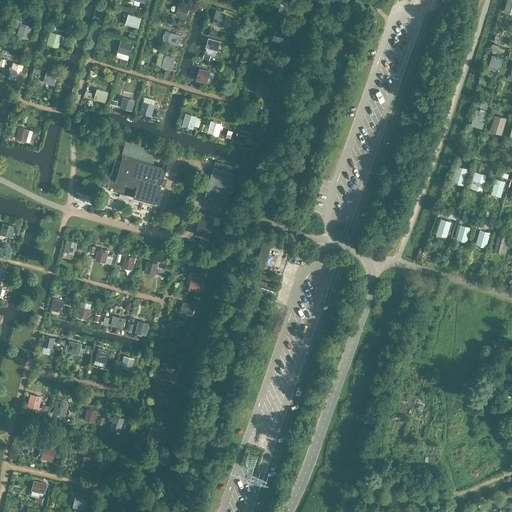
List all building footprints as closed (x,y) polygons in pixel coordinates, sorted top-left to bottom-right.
[(190,2),(182,0),(179,0),(176,11),(187,14),(190,2)] [(123,20),(138,25),(142,12),(127,7),(123,20)] [(224,26),(228,12),(217,9),(213,23),(224,26)] [(14,25),(17,15),(6,12),(2,22),(14,25)] [(30,37),(32,24),(20,22),(18,35),(30,37)] [(215,35),(218,25),(207,22),(204,32),(215,35)] [(166,29),(163,39),(179,44),(183,34),(166,29)] [(47,43),(58,47),(62,33),(51,30),(47,43)] [(219,55),(222,40),(209,37),(205,51),(219,55)] [(117,55),(129,59),(135,43),(122,39),(117,55)] [(164,62),(167,51),(155,48),(152,58),(164,62)] [(267,63),(270,53),(259,49),(256,60),(267,63)] [(504,55),(492,52),(488,66),(500,69),(504,55)] [(13,61),(9,77),(19,80),(24,64),(13,61)] [(56,68),(41,64),(37,79),(52,83),(56,68)] [(196,79),(212,83),(215,71),(200,67),(196,79)] [(106,88),(93,84),(89,96),(102,100),(106,88)] [(134,109),(136,99),(124,96),(121,106),(134,109)] [(146,113),(149,102),(137,99),(134,109),(146,113)] [(483,127),(490,103),(483,101),(480,110),(476,108),(472,124),(483,127)] [(196,125),(199,115),(188,111),(184,122),(196,125)] [(508,120),(496,117),(492,130),(504,134),(508,120)] [(211,119),(208,133),(223,135),(225,122),(211,119)] [(238,136),(241,125),(230,122),(226,132),(238,136)] [(15,137),(30,142),(34,130),(19,125),(15,137)] [(164,174),(166,168),(152,164),(156,149),(126,141),(120,160),(115,159),(109,180),(105,179),(103,186),(107,187),(107,188),(134,196),(135,196),(136,192),(142,194),(141,196),(155,200),(159,186),(161,187),(165,174),(164,174)] [(464,166),(455,164),(453,180),(462,181),(464,166)] [(229,191),(234,173),(214,167),(206,197),(219,201),(222,189),(229,191)] [(470,189),(483,192),(487,173),(475,170),(470,189)] [(501,193),(505,181),(495,177),(491,189),(501,193)] [(225,203),(228,192),(229,191),(222,189),(219,201),(225,203)] [(216,234),(220,223),(221,219),(221,218),(209,214),(209,215),(203,213),(197,233),(202,235),(200,242),(213,246),(217,234),(216,234)] [(450,218),(440,217),(437,232),(448,233),(450,218)] [(15,224),(2,221),(0,232),(0,233),(13,236),(15,224)] [(468,241),(472,226),(462,223),(457,238),(468,241)] [(489,228),(479,227),(477,243),(488,245),(489,228)] [(497,234),(495,250),(507,252),(510,236),(497,234)] [(73,250),(76,240),(65,236),(62,247),(73,250)] [(254,256),(271,261),(276,245),(260,239),(254,256)] [(113,255),(110,255),(110,248),(96,248),(97,266),(104,265),(104,262),(113,262),(113,255)] [(131,264),(134,254),(123,251),(120,261),(131,264)] [(148,259),(146,271),(157,273),(159,261),(148,259)] [(275,298),(281,277),(258,271),(252,292),(275,298)] [(196,286),(199,276),(188,272),(184,283),(196,286)] [(86,310),(89,300),(78,296),(75,307),(86,310)] [(62,311),(64,299),(53,297),(51,309),(62,311)] [(181,300),(178,317),(193,320),(196,302),(181,300)] [(124,328),(127,317),(113,314),(111,324),(124,328)] [(140,329),(143,319),(132,316),(129,326),(140,329)] [(182,332),(185,321),(173,318),(170,328),(182,332)] [(54,338),(43,335),(41,346),(52,349),(54,338)] [(66,350),(79,354),(83,342),(70,339),(66,350)] [(101,360),(104,350),(93,346),(90,357),(101,360)] [(132,368),(135,357),(125,354),(122,366),(132,368)] [(167,389),(154,386),(151,396),(164,400),(167,389)] [(31,392),(27,405),(39,408),(42,395),(31,392)] [(63,400),(51,397),(48,407),(60,411),(63,400)] [(88,406),(84,418),(95,422),(99,410),(88,406)] [(117,414),(104,410),(102,421),(114,424),(117,414)] [(148,435),(160,438),(163,427),(151,424),(148,435)] [(50,444),(38,440),(35,451),(48,454),(50,444)] [(81,466),(95,469),(98,457),(84,454),(81,466)] [(41,478),(29,475),(26,485),(39,489),(41,478)] [(85,509),(87,497),(74,495),(73,507),(85,509)]
